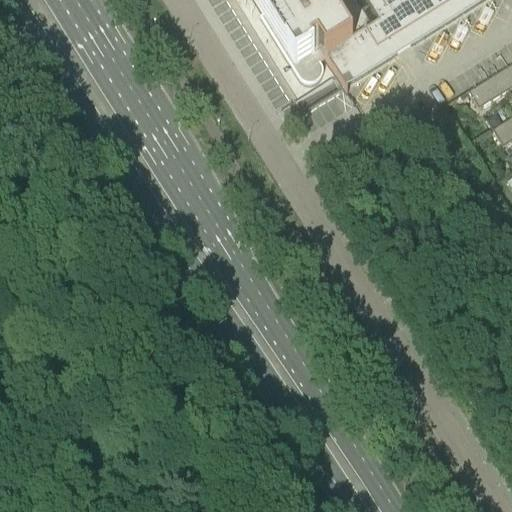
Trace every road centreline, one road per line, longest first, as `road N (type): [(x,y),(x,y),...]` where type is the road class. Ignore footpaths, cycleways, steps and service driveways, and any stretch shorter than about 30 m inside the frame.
road 1 (primary): [(7,0),(345,511)]
road 2 (primary): [(394,511),(72,0)]
road 3 (unclassified): [(494,511),(176,0)]
